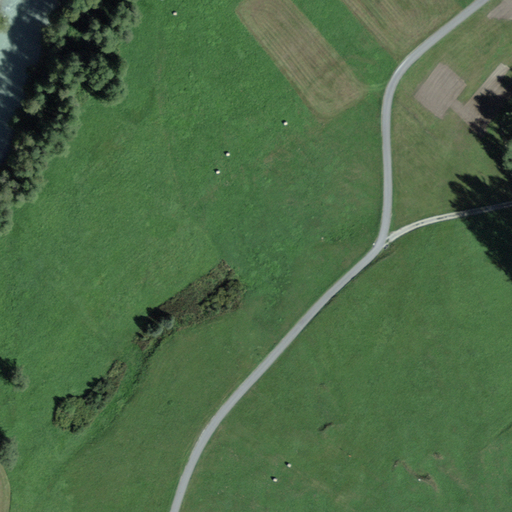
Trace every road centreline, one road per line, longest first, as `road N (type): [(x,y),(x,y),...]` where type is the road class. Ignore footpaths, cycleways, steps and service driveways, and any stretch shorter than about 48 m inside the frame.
road 1 (track): [(173,511),(199,443),(220,413),(373,253)]
road 2 (track): [(373,253),(385,227),(393,79),(483,0)]
road 3 (track): [(373,253),(421,223),(511,203)]
